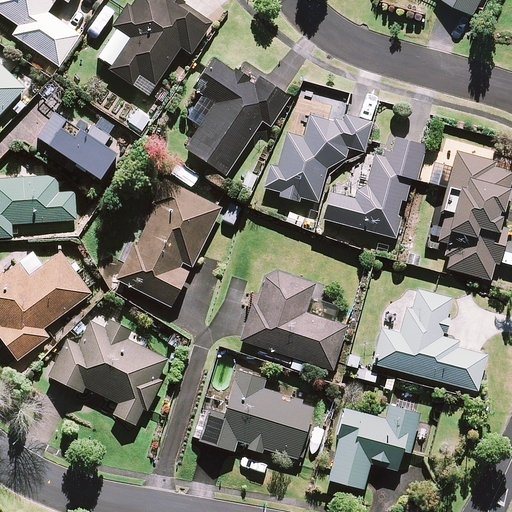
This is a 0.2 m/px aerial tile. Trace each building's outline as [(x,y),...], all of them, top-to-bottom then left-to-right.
[(0,0),(0,15),(17,27),(11,36),(58,67),(78,35),(45,14),(53,0),(60,0),(66,3),(67,0),(0,0)] [(109,66),(107,69),(146,96),(179,48),(189,55),(210,25),(172,0),(163,0),(163,1),(161,0),(132,0),(94,57),(109,66)] [(446,0),(471,13),(478,0),(446,0)] [(99,13),(84,33),(94,40),(109,20),(99,13)] [(212,60),(193,89),(201,94),(185,118),(198,127),(183,149),(224,176),(260,121),(268,127),(287,98),(255,77),(249,85),(212,60)] [(0,113),(23,88),(0,66),(0,113)] [(310,83),(304,104),(324,110),(330,89),(310,83)] [(149,117),(134,109),(126,123),(141,132),(149,117)] [(334,111),(330,123),(308,115),(300,138),(284,133),(263,191),(296,203),(298,197),(315,203),(327,171),(343,158),(347,148),(361,153),(371,124),(334,111)] [(85,136),(53,114),(36,139),(95,179),(112,154),(101,147),(114,128),(98,117),(85,136)] [(394,239),(400,217),(396,216),(400,201),(404,202),(410,179),(415,180),(424,147),(392,138),(387,159),(372,155),(360,201),(327,192),(320,219),(394,239)] [(492,162),(454,152),(439,210),(449,213),(445,230),(454,233),(445,269),(492,281),(504,235),(494,232),(510,170),(491,166),(492,162)] [(197,177),(175,164),(169,174),(191,187),(197,177)] [(258,177),(247,171),(235,191),(246,197),(258,177)] [(0,177),(0,238),(11,238),(11,223),(75,222),(74,200),(74,185),(57,185),(57,177),(0,177)] [(219,209),(162,180),(112,279),(170,308),(219,209)] [(0,270),(0,340),(15,361),(47,337),(41,329),(88,294),(58,253),(40,266),(30,253),(4,272),(0,270)] [(313,284),(267,269),(256,303),(252,302),(239,340),(331,370),(345,327),(303,313),(313,284)] [(450,299),(411,290),(400,333),(380,328),(371,365),(476,391),(484,355),(455,348),(457,341),(441,337),(450,299)] [(129,330),(108,320),(103,329),(88,322),(77,345),(66,339),(48,377),(80,393),(83,387),(117,404),(112,415),(137,427),(160,381),(156,379),(165,360),(124,339),(129,330)] [(263,380),(234,371),(221,414),(207,410),(198,441),(232,451),(235,441),(295,459),(311,405),(260,390),(263,380)] [(417,413),(386,406),(383,418),(341,408),(325,480),(362,488),(367,464),(395,470),(399,452),(408,454),(417,413)]
